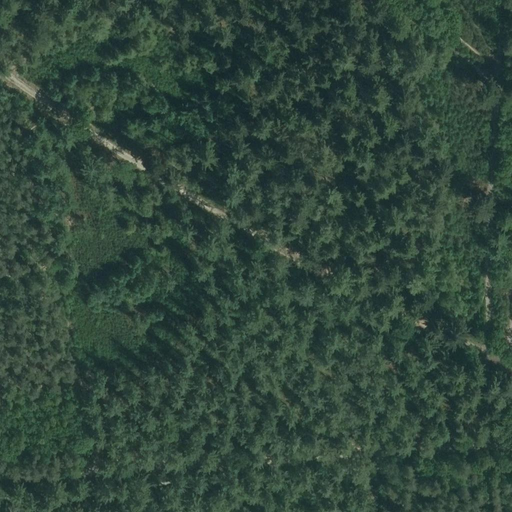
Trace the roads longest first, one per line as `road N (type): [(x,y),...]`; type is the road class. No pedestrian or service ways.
road 1 (track): [(0,474),(469,443)]
road 2 (track): [(476,347),(78,124)]
road 3 (track): [(502,0),(496,83),(394,0)]
road 4 (track): [(46,266),(92,469)]
road 5 (track): [(496,83),(484,238)]
